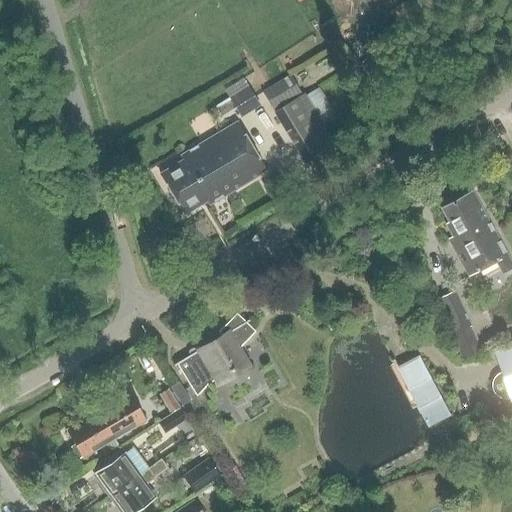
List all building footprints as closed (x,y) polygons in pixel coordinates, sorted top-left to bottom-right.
[(274,108),(301,92),(290,74),(263,91),(274,108)] [(260,105),(247,84),(227,97),(240,117),(260,105)] [(275,113),(306,165),(337,146),(305,94),(275,113)] [(181,156),(184,160),(161,174),(184,213),(207,199),(210,204),(264,172),(235,124),(181,156)] [(511,264),(473,193),(443,209),(457,235),(449,240),(469,277),(499,260),(506,273),(511,270),(511,264)] [(471,327),(455,291),(434,300),(450,337),(471,327)] [(205,347),(224,382),(252,366),(240,347),(255,331),(237,314),(219,333),(223,337),(205,347)] [(511,346),(495,352),(501,371),(496,376),(493,382),(493,389),(497,395),(503,399),(510,399),(511,402),(511,346)] [(450,415),(419,356),(397,368),(428,427),(450,415)] [(170,387),(182,406),(189,402),(178,382),(170,387)] [(159,394),(171,414),(180,409),(168,389),(159,394)] [(129,393),(98,412),(115,440),(146,421),(129,393)] [(84,458),(115,440),(98,412),(68,430),(77,445),(72,447),(79,459),(83,456),(84,458)] [(160,424),(165,433),(185,421),(179,412),(160,424)] [(95,475),(110,495),(147,468),(133,448),(95,475)] [(198,491),(217,478),(220,476),(208,458),(185,473),(192,483),(198,491)] [(161,459),(147,468),(110,495),(121,511),(133,511),(154,497),(145,485),(168,468),(161,459)] [(326,491),(319,496),(324,503),(330,498),(326,491)] [(197,511),(192,503),(178,511),(197,511)]
